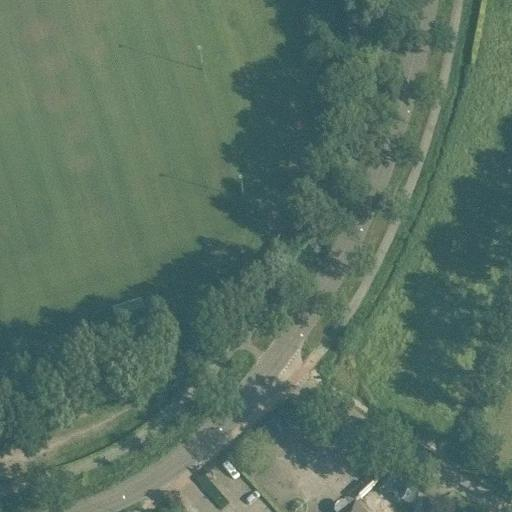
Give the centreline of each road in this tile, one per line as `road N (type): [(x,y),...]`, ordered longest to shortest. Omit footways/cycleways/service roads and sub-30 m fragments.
road 1 (tertiary): [(267,369),(331,281),(375,187),(429,0)]
road 2 (unclassified): [(498,511),(267,369)]
road 3 (tertiary): [(86,511),(162,478),(201,447),(267,369)]
